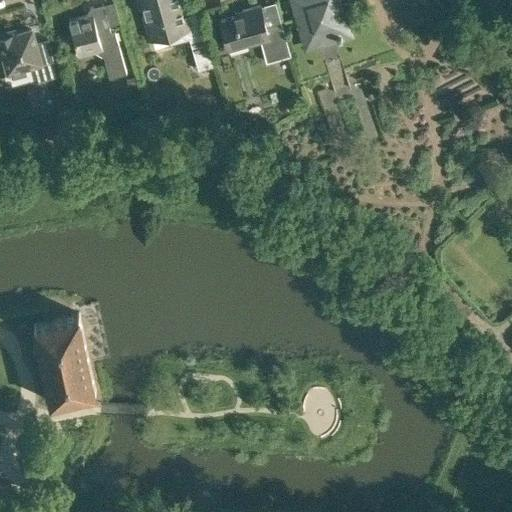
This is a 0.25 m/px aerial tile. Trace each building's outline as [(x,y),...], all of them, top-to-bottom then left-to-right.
[(183,16),(178,0),(141,0),(152,38),(171,33),(173,41),(189,37),(198,69),(214,64),(199,12),(183,16)] [(292,0),(306,47),(351,34),(341,0),(292,0)] [(111,31),(103,3),(102,3),(102,4),(93,6),(90,7),(85,14),(76,17),(69,19),(79,56),(96,51),(104,55),(107,69),(110,77),(127,72),(115,30),(111,31)] [(266,26),(260,5),(242,10),(243,13),(220,19),(229,49),(260,40),(266,62),(291,54),(281,22),(266,26)] [(35,41),(32,29),(15,33),(14,30),(0,33),(0,55),(3,54),(8,71),(27,66),(31,83),(59,75),(49,38),(35,41)] [(482,60),(487,54),(473,41),(467,47),(482,60)] [(54,109),(70,105),(66,89),(50,93),(54,109)] [(50,401),(96,391),(79,312),(33,322),(50,401)] [(1,330),(0,330),(0,395),(13,393),(1,330)]
